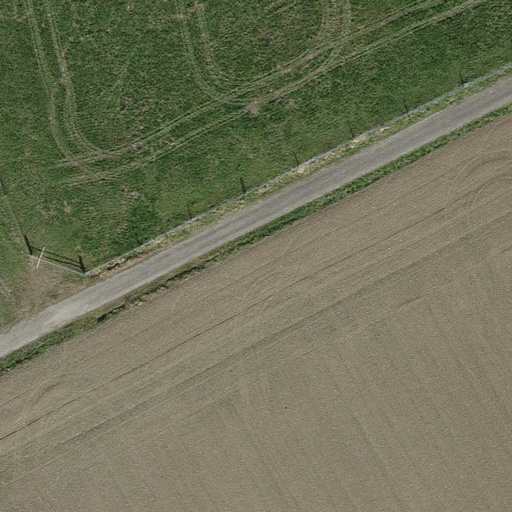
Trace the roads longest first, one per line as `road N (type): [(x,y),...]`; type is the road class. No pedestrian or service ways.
road 1 (track): [(0,352),(511,97)]
road 2 (track): [(69,317),(0,129)]
